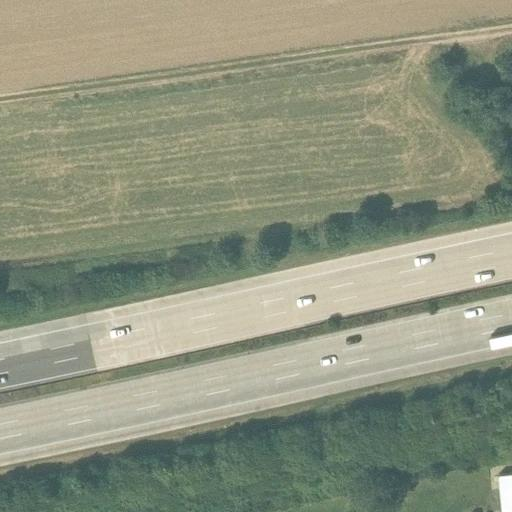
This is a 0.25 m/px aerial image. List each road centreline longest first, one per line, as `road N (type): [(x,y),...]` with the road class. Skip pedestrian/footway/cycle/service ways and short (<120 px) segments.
road 1 (motorway): [(511,249),(0,360)]
road 2 (motorway): [(0,437),(511,328)]
road 3 (track): [(0,101),(487,30)]
